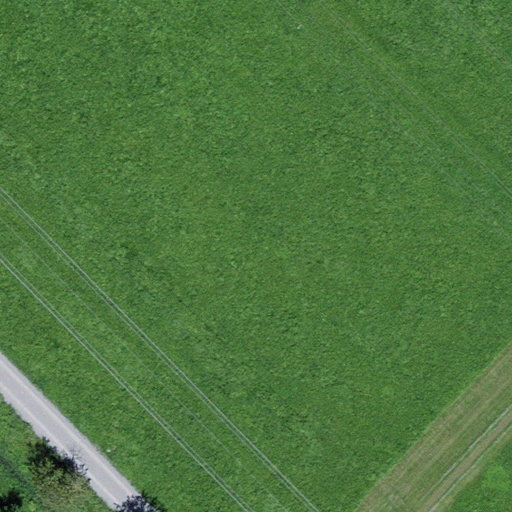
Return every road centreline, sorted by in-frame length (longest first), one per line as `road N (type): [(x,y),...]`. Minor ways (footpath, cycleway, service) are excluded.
road 1 (track): [(0,372),(140,511)]
road 2 (track): [(417,511),(511,415)]
